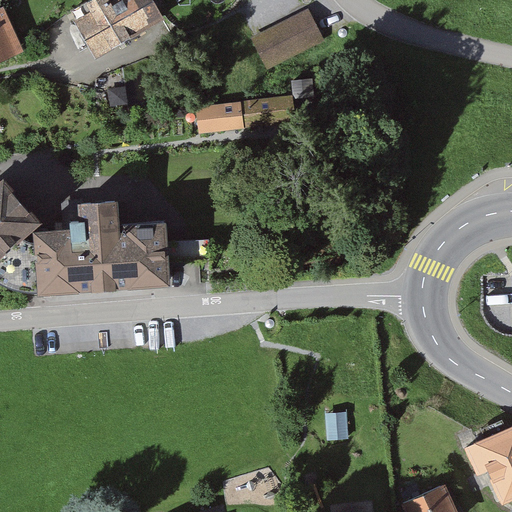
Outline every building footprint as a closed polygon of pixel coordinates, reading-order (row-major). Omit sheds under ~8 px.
[(116,0),(101,0),(74,14),(101,62),(171,24),(158,0),(122,0),(118,3),(116,0)] [(8,11),(0,14),(0,65),(29,54),(8,11)] [(306,14),(252,42),(267,71),(321,42),(306,14)] [(296,124),(293,98),(194,110),(197,136),(296,124)] [(48,297),(180,288),(180,280),(178,255),(177,232),(133,234),(131,202),(89,203),(90,226),(54,228),(13,177),(0,188),(0,280),(6,284),(23,293),(48,297)] [(223,277),(221,251),(178,255),(180,280),(223,277)] [(338,421),(321,422),(321,436),(339,437),(338,421)] [(505,499),(511,496),(511,424),(466,446),(478,470),(489,464),(505,499)] [(456,511),(444,484),(406,501),(410,511),(456,511)]
